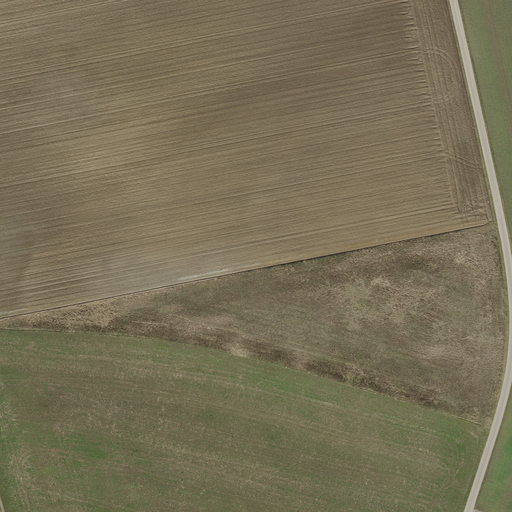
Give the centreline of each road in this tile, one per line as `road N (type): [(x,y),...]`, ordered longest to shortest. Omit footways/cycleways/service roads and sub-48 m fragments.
road 1 (unclassified): [(511,287),(453,0)]
road 2 (unclassified): [(468,511),(511,348)]
